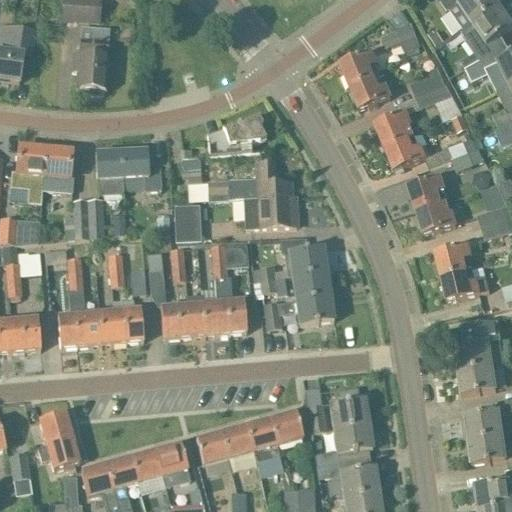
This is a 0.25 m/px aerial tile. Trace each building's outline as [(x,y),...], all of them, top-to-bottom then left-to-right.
[(99,28),(101,2),(70,0),(62,0),(61,26),(99,28)] [(458,9),(472,28),(501,8),(495,0),(449,0),(441,6),(448,16),(458,9)] [(501,41),(511,33),(511,24),(501,8),(472,28),(462,35),(467,43),(477,36),(486,50),(475,57),(480,65),(506,50),(501,41)] [(23,59),(25,42),(19,41),(21,29),(0,26),(0,85),(19,88),(23,59)] [(403,56),(419,50),(411,28),(398,33),(398,34),(381,41),(386,53),(400,48),(403,56)] [(82,34),(81,43),(108,45),(109,36),(82,34)] [(80,43),(79,59),(74,59),(73,77),(77,77),(76,93),(106,95),(109,45),(108,45),(81,43),(80,43)] [(496,95),(511,87),(511,57),(511,58),(506,50),(480,65),(465,73),(473,87),(488,79),(496,95)] [(349,92),(377,80),(373,71),(375,70),(369,57),(339,70),(349,92)] [(440,92),(445,90),(438,72),(430,74),(433,81),(410,90),(415,102),(440,92)] [(359,115),(388,102),(384,91),(382,92),(377,80),(349,92),(359,115)] [(511,87),(496,95),(506,114),(493,120),(499,134),(511,128),(511,87)] [(444,104),(440,92),(415,102),(398,109),(401,119),(376,129),(385,153),(412,142),(407,129),(409,128),(405,118),(420,112),(421,114),(444,104)] [(251,149),(266,144),(260,134),(262,128),(259,122),(206,139),(209,163),(252,158),(251,149)] [(412,142),(385,153),(394,176),(424,164),(423,163),(425,163),(430,174),(451,165),(469,158),(464,146),(430,160),(426,150),(417,153),(412,142)] [(18,154),(16,178),(16,179),(12,179),(10,194),(28,195),(27,208),(40,210),(43,181),(45,156),(18,154)] [(70,183),(72,159),(45,156),(43,181),(61,183),(60,196),(72,198),(74,183),(70,183)] [(162,168),(148,169),(148,156),(122,157),(123,184),(144,183),(144,197),(163,196),(162,168)] [(123,184),(122,157),(95,158),(96,186),(99,186),(99,199),(124,198),(123,184)] [(469,158),(451,165),(457,177),(474,171),(469,158)] [(187,175),(201,174),(200,163),(186,163),(187,175)] [(207,205),(213,205),(238,204),(238,205),(258,205),(291,204),(291,188),(274,189),(274,169),(256,169),(257,189),(229,190),(229,186),(207,187),(207,188),(187,189),(188,208),(208,207),(207,205)] [(482,173),(481,190),(491,190),(491,173),(482,173)] [(416,216),(445,207),(441,196),(443,195),(439,182),(408,192),(416,216)] [(259,234),(297,233),(296,207),(291,207),(291,204),(258,205),(259,234)] [(88,245),(104,243),(102,205),(86,206),(86,214),(88,245)] [(445,207),(416,216),(423,240),(454,230),(450,217),(448,218),(445,207)] [(175,248),(201,247),(199,211),(173,212),(175,248)] [(481,233),(511,224),(507,211),(477,220),(481,233)] [(88,245),(86,214),(72,214),(74,240),(76,240),(76,245),(88,245)] [(116,242),(126,241),(124,217),(114,218),(116,242)] [(0,249),(22,251),(23,225),(0,224),(0,249)] [(511,236),(511,225),(511,224),(481,233),(485,245),(511,236)] [(292,283),(327,278),(323,254),(308,256),(306,242),(279,245),(281,261),(289,260),(292,283)] [(440,282),(470,275),(468,264),(470,264),(467,250),(434,257),(440,282)] [(219,269),(225,268),(224,251),(209,252),(211,267),(219,266),(219,269)] [(172,288),(185,287),(183,255),(169,255),(172,288)] [(161,257),(148,259),(150,276),(163,274),(161,257)] [(124,292),(124,287),(121,260),(120,260),(107,261),(110,293),(124,292)] [(75,281),(82,280),(80,264),(66,265),(67,279),(75,278),(75,281)] [(227,283),(226,274),(225,268),(219,269),(219,266),(211,267),(212,285),(227,283)] [(14,287),(20,286),(19,269),(4,270),(6,285),(13,284),(14,287)] [(259,287),(275,285),(273,272),(257,274),(257,275),(259,287)] [(133,292),(145,291),(144,273),(131,274),(133,292)] [(445,306),(477,299),(474,286),(473,286),(470,275),(440,282),(445,306)] [(83,296),(82,280),(75,281),(75,278),(67,279),(69,297),(83,296)] [(327,278),(292,283),(296,307),(330,302),(327,278)] [(507,306),(511,304),(511,280),(500,284),(507,306)] [(21,301),(20,286),(14,287),(13,284),(6,285),(7,302),(21,301)] [(280,284),(275,285),(259,287),(259,288),(261,301),(277,298),(277,297),(281,297),(280,284)] [(244,306),(231,307),(230,295),(215,296),(216,308),(218,321),(228,320),(230,339),(246,337),(244,306)] [(330,302),(296,307),(299,330),(334,327),(330,302)] [(125,329),(126,348),(144,347),(141,314),(128,315),(127,307),(113,309),(115,330),(125,329)] [(100,318),(102,350),(126,348),(125,329),(115,330),(113,309),(112,309),(112,308),(97,309),(98,318),(100,318)] [(218,321),(216,308),(202,309),(205,341),(230,339),(228,320),(218,321)] [(282,334),(278,309),(278,308),(262,311),(266,336),(282,334)] [(205,341),(202,309),(187,311),(189,323),(179,323),(181,343),(205,341)] [(189,323),(187,311),(161,313),(164,344),(181,343),(179,323),(189,323)] [(76,333),(77,352),(102,350),(100,318),(98,318),(85,319),(86,332),(76,333)] [(86,332),(85,319),(58,321),(61,354),(77,352),(76,333),(86,332)] [(24,357),(41,356),(38,323),(11,326),(12,339),(22,338),(24,357)] [(12,339),(11,326),(0,326),(0,359),(24,357),(22,338),(12,339)] [(500,342),(496,343),(494,327),(466,331),(469,348),(454,350),(458,375),(494,370),(504,368),(500,342)] [(494,370),(458,375),(462,400),(497,395),(494,370)] [(333,436),(368,431),(364,405),(330,410),(333,436)] [(312,440),(325,437),(322,412),(307,413),(312,440)] [(468,445),(504,440),(500,415),(465,420),(468,445)] [(278,450),(303,443),(296,417),(271,424),(278,450)] [(46,451),(71,444),(64,419),(39,426),(46,450),(46,451)] [(271,424),(246,431),(253,456),(256,467),(256,466),(278,460),(280,460),(278,450),(271,424)] [(253,456),(246,431),(221,438),(228,463),(253,456)] [(336,456),(327,457),(329,471),(339,469),(338,461),(371,456),(368,431),(333,436),(336,456)] [(228,463),(221,438),(196,445),(203,470),(228,463)] [(472,470),(508,464),(504,440),(468,445),(472,470)] [(53,476),(78,469),(71,444),(46,451),(46,450),(36,453),(40,466),(49,464),(53,476)] [(190,486),(187,475),(180,449),(155,456),(162,482),(165,492),(190,486)] [(162,482),(155,456),(131,463),(138,488),(162,482)] [(9,462),(11,473),(27,471),(25,459),(9,462)] [(258,467),(262,482),(284,476),(280,461),(258,467)] [(138,488),(131,463),(106,470),(113,495),(138,488)] [(117,511),(113,495),(106,470),(81,477),(88,502),(101,498),(104,511),(117,511)] [(27,471),(11,473),(13,485),(29,483),(27,471)] [(343,504),(378,499),(374,473),(340,478),(343,504)] [(64,481),(64,508),(78,507),(77,480),(64,481)] [(511,493),(511,485),(475,490),(478,511),(498,511),(511,510),(511,493)] [(298,511),(298,496),(298,495),(283,496),(283,511),(298,511)] [(231,511),(245,511),(245,498),(230,498),(231,511)] [(344,511),(379,511),(378,499),(343,504),(344,511)]
